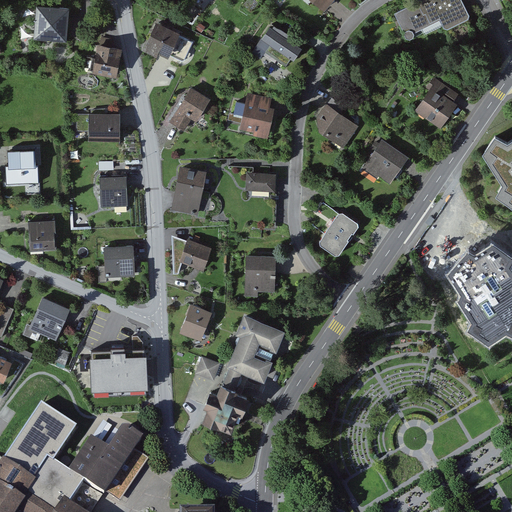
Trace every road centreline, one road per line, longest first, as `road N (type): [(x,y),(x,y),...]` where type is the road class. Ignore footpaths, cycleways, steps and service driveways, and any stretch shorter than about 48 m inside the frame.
road 1 (residential): [(380,0),(343,34),(315,78),(301,111),(296,164),(301,246),(314,270),(352,304)]
road 2 (residential): [(160,325),(151,152),(124,0)]
road 3 (tertiary): [(352,304),(511,71)]
road 4 (tertiary): [(264,501),(281,413),(352,304)]
road 5 (residential): [(160,325),(0,255)]
road 6 (residential): [(180,462),(167,440),(160,325)]
